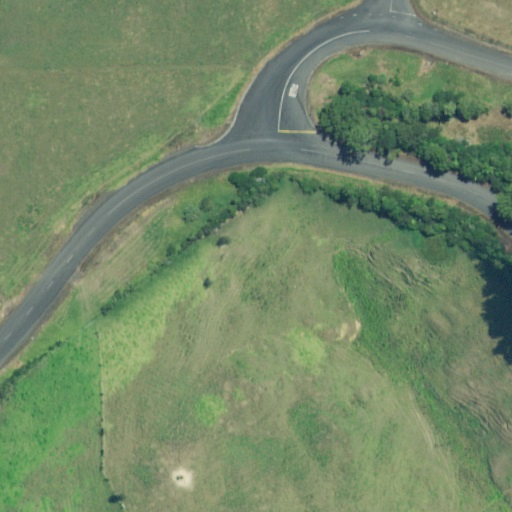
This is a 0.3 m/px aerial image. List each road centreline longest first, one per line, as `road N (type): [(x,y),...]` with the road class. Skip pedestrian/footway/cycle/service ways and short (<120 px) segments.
road 1 (unclassified): [(0,337),(97,221),(138,186),(232,150),(280,147)]
road 2 (unclassified): [(280,147),(465,188),(511,224)]
road 3 (unclassified): [(280,147),(281,102),(302,57),(351,31),(387,31)]
road 4 (unclassified): [(387,31),(511,67)]
